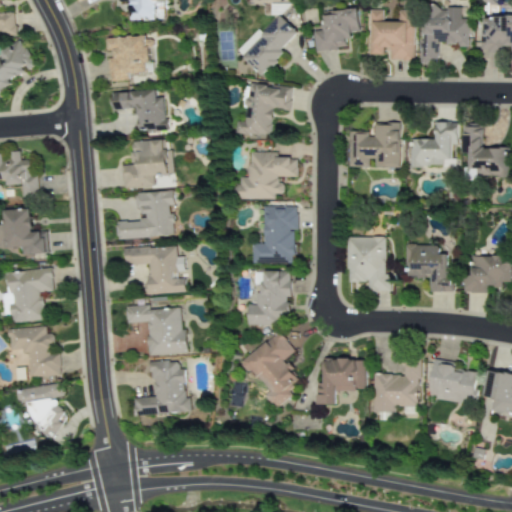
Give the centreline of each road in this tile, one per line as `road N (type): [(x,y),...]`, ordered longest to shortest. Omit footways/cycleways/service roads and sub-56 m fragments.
road 1 (tertiary): [(511,507),(234,459),(134,462),(0,494)]
road 2 (residential): [(120,496),(102,398),(78,96),(46,0)]
road 3 (tertiary): [(48,511),(194,488),(271,491),(382,511)]
road 4 (residential): [(330,103),(320,300),(327,313)]
road 5 (residential): [(327,313),(357,324),(511,334)]
road 6 (residential): [(511,92),(349,91),(330,103)]
